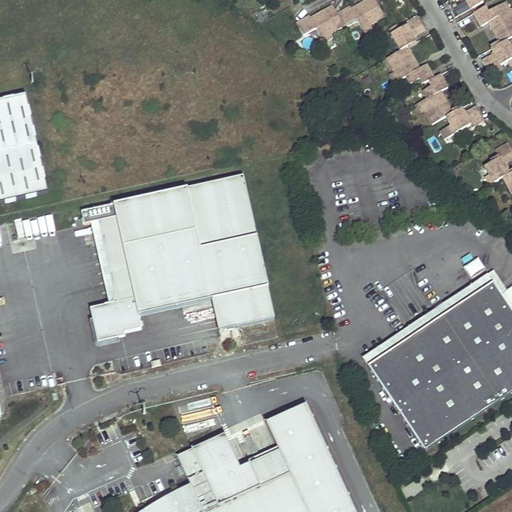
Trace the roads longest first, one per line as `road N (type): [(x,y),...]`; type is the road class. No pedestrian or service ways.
road 1 (unclassified): [(0,496),(40,440),(89,406),(346,340)]
road 2 (residential): [(425,0),(485,99),(511,119)]
